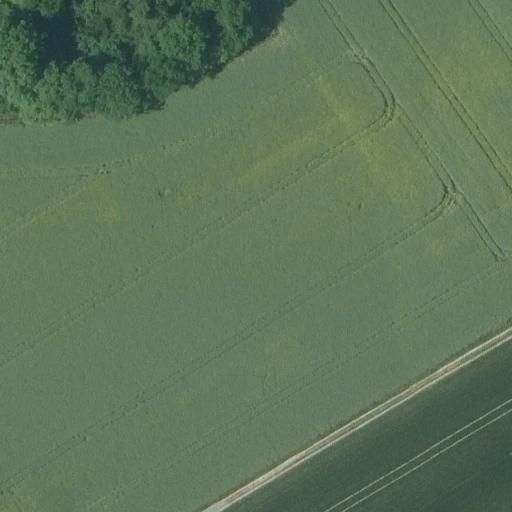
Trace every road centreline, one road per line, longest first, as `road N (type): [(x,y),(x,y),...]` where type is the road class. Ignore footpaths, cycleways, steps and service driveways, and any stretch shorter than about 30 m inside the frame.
road 1 (track): [(511,331),(211,511)]
road 2 (track): [(0,111),(194,83),(297,24)]
